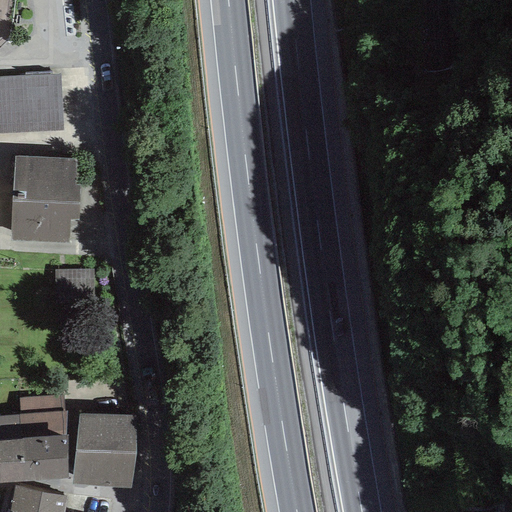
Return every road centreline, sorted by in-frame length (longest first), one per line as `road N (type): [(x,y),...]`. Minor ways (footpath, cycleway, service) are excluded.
road 1 (motorway): [(361,511),(290,0)]
road 2 (motorway): [(228,0),(297,511)]
road 3 (tertiary): [(158,498),(160,454),(100,0)]
road 4 (residential): [(0,484),(158,498)]
